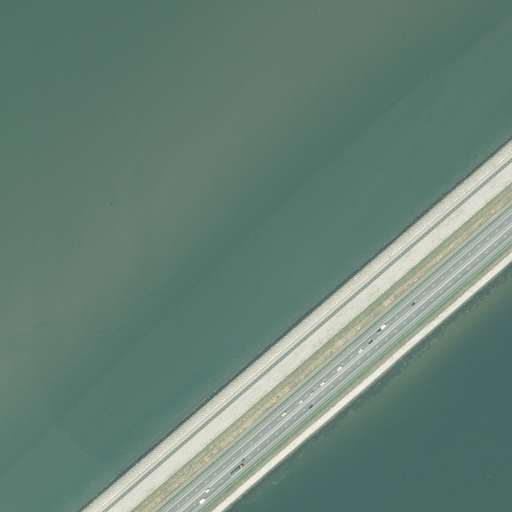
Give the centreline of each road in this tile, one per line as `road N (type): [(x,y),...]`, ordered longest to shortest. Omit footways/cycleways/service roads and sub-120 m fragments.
road 1 (motorway): [(511,217),(171,511)]
road 2 (motorway): [(187,511),(511,231)]
